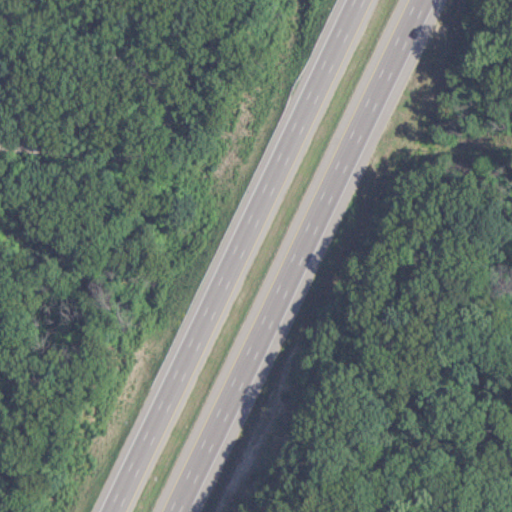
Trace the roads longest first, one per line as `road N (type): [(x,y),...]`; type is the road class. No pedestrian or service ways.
road 1 (motorway): [(169,511),(413,0)]
road 2 (motorway): [(347,0),(103,511)]
road 3 (residential): [(0,150),(117,166),(145,158),(157,140),(155,112),(134,78),(0,23)]
